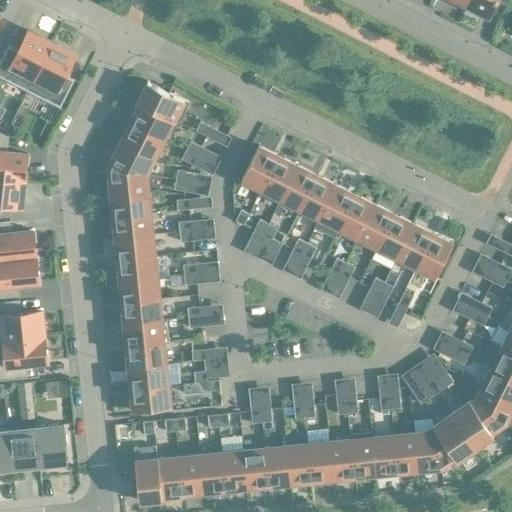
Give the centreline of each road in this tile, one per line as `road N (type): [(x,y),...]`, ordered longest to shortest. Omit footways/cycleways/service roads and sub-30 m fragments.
road 1 (residential): [(94,511),(66,163),(127,36)]
road 2 (residential): [(127,36),(487,220)]
road 3 (residential): [(511,77),(357,0)]
